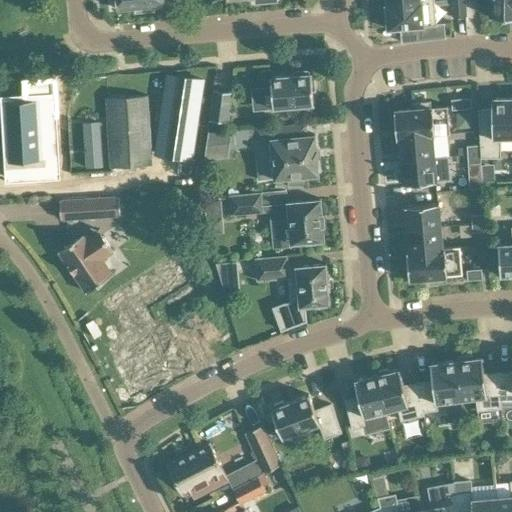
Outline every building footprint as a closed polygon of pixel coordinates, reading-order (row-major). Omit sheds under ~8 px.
[(169,0),(116,0),(117,9),(135,7),(136,12),(155,10),(154,5),(170,4),(169,0)] [(452,0),(454,16),(466,15),(465,0),(452,0)] [(511,16),(511,0),(490,0),(490,16),(511,16)] [(445,22),(436,23),(434,1),(386,5),(388,27),(401,26),(402,43),(446,37),(446,36),(445,36),(444,24),(445,23),(445,22)] [(271,76),(273,107),(314,103),(313,90),(316,90),(314,75),(311,76),(311,73),(310,73),(309,70),(294,71),(295,74),(271,76)] [(168,74),(156,153),(192,158),(204,79),(168,74)] [(32,99),(10,101),(12,128),(14,128),(14,135),(17,173),(17,177),(62,174),(60,152),(49,153),(47,116),(59,109),(57,76),(31,78),(32,99)] [(211,119),(228,121),(232,91),(215,89),(211,119)] [(148,95),(107,97),(108,117),(112,167),(152,164),(148,95)] [(471,97),(451,99),(452,109),(472,108),(471,97)] [(481,153),(481,158),(500,157),(500,138),(511,137),(511,97),(492,98),(492,109),(479,109),(479,128),(480,144),(481,153)] [(433,135),(450,134),(448,105),(431,107),(431,100),(413,102),(413,108),(394,110),(397,138),(399,138),(433,135)] [(100,122),(84,123),(87,167),(103,166),(100,122)] [(315,134),(307,134),(306,122),(255,127),(256,139),(259,180),(275,178),(288,177),(288,185),(307,183),(306,175),(319,174),(318,160),(319,160),(318,157),(317,157),(317,150),(318,150),(317,148),(315,134)] [(204,161),(228,158),(232,129),(209,131),(204,161)] [(433,135),(399,138),(401,161),(435,158),(433,135)] [(480,144),(467,145),(468,154),(481,153),(480,144)] [(481,153),(468,154),(468,163),(481,162),(481,158),(481,153)] [(402,170),(398,170),(399,180),(402,180),(403,183),(437,180),(450,179),(448,157),(435,158),(401,161),(402,170)] [(260,192),(229,195),(231,214),(262,212),(260,192)] [(121,212),(120,206),(120,196),(60,200),(61,219),(104,216),(120,215),(121,215),(121,212)] [(323,213),(322,214),(321,198),(288,201),(270,203),(271,212),(272,227),(274,248),(293,246),(293,242),(306,241),(306,244),(321,243),(321,240),(324,239),(323,224),(324,224),(324,221),(323,221),(322,216),(324,216),(323,213)] [(222,199),(205,201),(206,210),(222,209),(222,199)] [(439,202),(405,205),(405,208),(401,209),(402,219),(406,219),(407,228),(441,225),(439,202)] [(485,231),(484,213),(472,214),(473,232),(485,231)] [(441,225),(407,228),(409,250),(443,247),(441,225)] [(511,236),(511,242),(499,244),(500,275),(502,274),(502,277),(511,276),(511,226),(511,227),(511,236)] [(103,235),(100,231),(99,229),(97,230),(92,233),(88,236),(85,232),(59,250),(87,292),(113,274),(103,258),(114,251),(103,235)] [(460,246),(443,247),(409,250),(407,250),(409,279),(428,277),(429,284),(447,282),(446,275),(463,274),(460,246)] [(287,255),(255,258),(256,260),(257,278),(258,280),(288,277),(290,301),(273,307),(282,329),(306,320),(304,305),(315,304),(315,307),(325,306),(325,303),(330,303),(329,287),(330,287),(329,278),(328,278),(326,263),(296,265),(296,267),(289,267),(287,255)] [(173,259),(126,290),(139,311),(187,281),(173,259)] [(482,268),(467,269),(468,280),(483,279),(482,268)] [(133,335),(109,347),(117,364),(116,365),(122,377),(123,376),(132,393),(145,386),(148,391),(165,382),(162,378),(166,376),(153,351),(166,344),(156,323),(151,325),(145,314),(127,323),(133,335)] [(458,359),(456,359),(461,398),(475,397),(477,411),(501,408),(500,402),(499,371),(484,373),(482,356),(473,357),(473,354),(458,356),(458,359)] [(433,379),(418,381),(423,411),(437,410),(436,401),(461,398),(456,359),(431,363),(433,379)] [(423,416),(423,411),(418,381),(404,384),(400,368),(389,371),(388,368),(378,370),(379,374),(376,374),(386,410),(398,407),(401,421),(423,416)] [(511,370),(499,371),(500,402),(501,405),(511,405),(511,370)] [(386,410),(376,374),(355,380),(359,396),(345,399),(352,428),(363,426),(365,433),(390,427),(387,413),(386,410)] [(342,431),(331,403),(315,409),(309,394),(284,403),(283,400),(274,404),(275,407),(271,408),(282,437),(319,423),(325,438),(342,431)] [(246,431),(265,471),(281,464),(263,424),(246,431)] [(454,442),(455,453),(465,452),(464,441),(454,442)] [(258,458),(227,474),(210,442),(168,464),(183,494),(190,490),(194,497),(229,479),(233,488),(258,476),(265,472),(265,471),(258,458)] [(502,464),(507,459),(506,450),(494,451),(494,464),(502,464)] [(360,470),(373,467),(371,457),(366,455),(357,457),(360,470)] [(233,488),(241,504),(266,491),(258,476),(233,488)] [(498,511),(497,496),(472,497),(471,479),(454,481),(455,492),(458,511),(498,511)] [(511,494),(497,496),(498,511),(511,511),(511,480),(510,481),(511,494)] [(421,509),(420,509),(420,511),(458,511),(455,492),(454,481),(427,486),(431,507),(421,509)] [(377,497),(380,507),(381,511),(420,511),(420,509),(421,509),(418,494),(396,499),(395,493),(377,497)]
